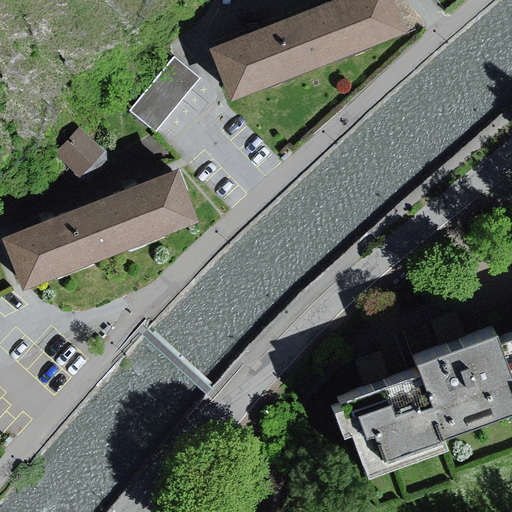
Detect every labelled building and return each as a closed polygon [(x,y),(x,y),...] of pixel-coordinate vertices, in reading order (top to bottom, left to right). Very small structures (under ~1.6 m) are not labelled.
[(343,0),(216,50),(234,98),(405,32),(392,0),(343,0)] [(130,114),(154,134),(201,79),(177,58),(130,114)] [(56,153),(79,176),(104,152),(81,128),(56,153)] [(6,240),(25,289),(197,223),(178,174),(6,240)] [(433,367),(355,394),(357,400),(345,404),(354,431),(362,428),(376,469),(458,441),(453,428),(511,407),(511,333),(511,334),(508,325),(428,353),(433,367)]
